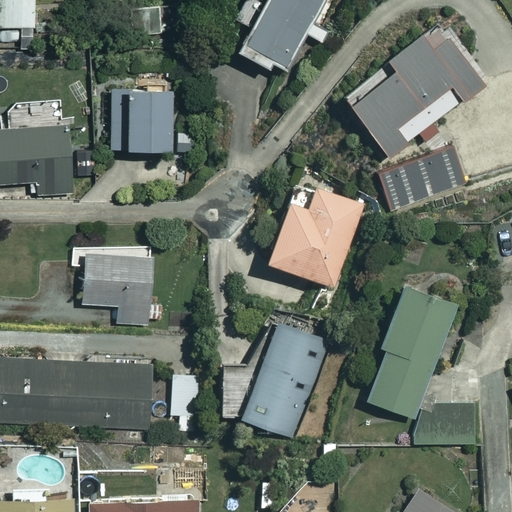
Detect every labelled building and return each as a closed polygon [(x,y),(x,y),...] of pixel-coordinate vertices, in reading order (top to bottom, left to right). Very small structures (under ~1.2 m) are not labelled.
[(32,0),(0,0),(0,24),(33,23),(32,0)] [(167,30),(162,0),(158,0),(122,6),(127,37),(167,30)] [(320,0),(259,0),(232,47),(279,74),(304,32),(318,40),(328,25),(312,15),(320,0)] [(343,103),(385,157),(481,83),(445,38),(430,49),(417,32),(383,58),(390,67),(343,103)] [(166,74),(144,74),(144,86),(108,86),(108,147),(166,147),(166,74)] [(63,106),(33,108),(34,125),(0,127),(0,182),(30,181),(31,195),(68,192),(63,106)] [(474,180),(460,141),(375,172),(388,210),(474,180)] [(364,204),(312,183),(303,205),(284,197),(260,257),(330,285),(364,204)] [(116,322),(159,323),(159,301),(147,300),(147,247),(68,246),(68,266),(80,266),(79,303),(116,303),(116,322)] [(451,302),(398,282),(376,343),(381,345),(362,397),(409,414),(451,302)] [(330,335),(269,314),(250,369),(219,366),(218,413),(294,439),(330,335)] [(146,360),(0,355),(0,421),(144,426),(146,360)] [(197,432),(197,380),(186,380),(186,372),(169,372),(169,414),(178,414),(178,432),(197,432)] [(418,401),(410,444),(470,442),(469,400),(418,401)] [(199,449),(180,449),(180,473),(200,473),(199,449)] [(456,511),(413,484),(395,511),(456,511)] [(69,511),(69,493),(0,494),(0,511),(69,511)] [(193,511),(193,497),(85,501),(85,511),(193,511)]
